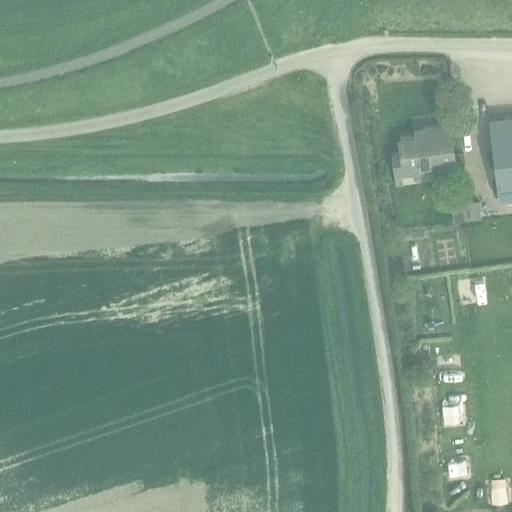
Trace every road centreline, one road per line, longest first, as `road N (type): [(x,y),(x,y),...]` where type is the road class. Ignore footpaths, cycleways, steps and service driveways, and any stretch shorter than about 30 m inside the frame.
road 1 (unclassified): [(399,511),(332,46)]
road 2 (unclassified): [(332,46),(148,112),(0,135)]
road 3 (unclassified): [(511,47),(332,46)]
